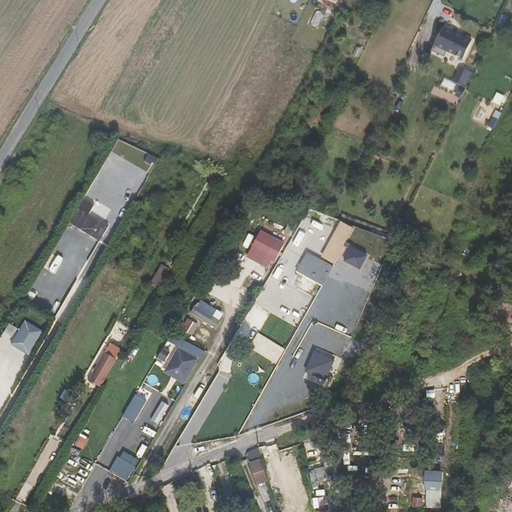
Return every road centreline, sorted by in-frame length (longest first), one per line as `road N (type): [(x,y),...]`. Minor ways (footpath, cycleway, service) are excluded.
road 1 (unclassified): [(395,393),(66,511)]
road 2 (unclassified): [(96,0),(0,156)]
road 3 (track): [(511,348),(395,393)]
